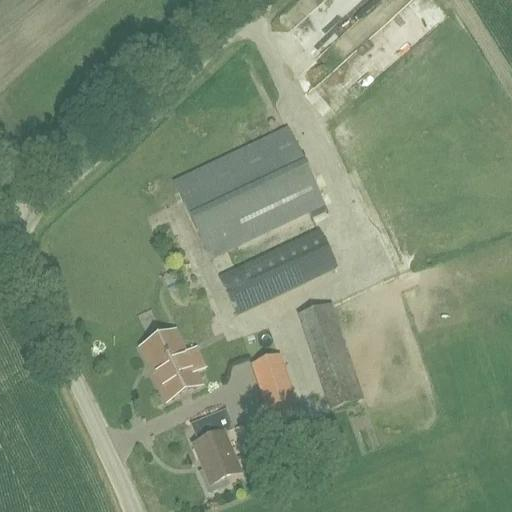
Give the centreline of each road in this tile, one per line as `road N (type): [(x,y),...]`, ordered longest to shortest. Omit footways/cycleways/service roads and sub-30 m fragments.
road 1 (unclassified): [(3,236),(262,0)]
road 2 (unclassified): [(133,511),(3,236)]
